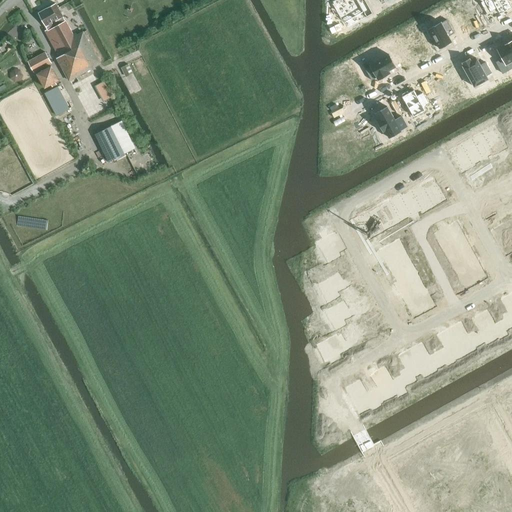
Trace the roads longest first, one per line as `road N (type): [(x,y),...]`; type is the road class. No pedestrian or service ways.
road 1 (residential): [(413,339),(336,214),(437,156)]
road 2 (residential): [(511,22),(332,122)]
road 3 (residential): [(372,459),(341,388),(413,339)]
road 4 (residential): [(437,156),(507,285)]
road 5 (residential): [(372,459),(482,395)]
